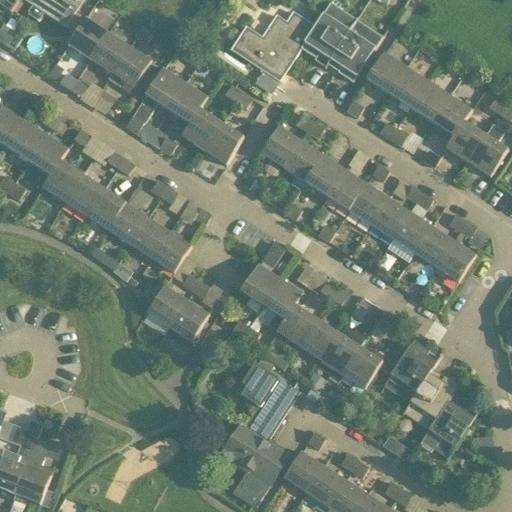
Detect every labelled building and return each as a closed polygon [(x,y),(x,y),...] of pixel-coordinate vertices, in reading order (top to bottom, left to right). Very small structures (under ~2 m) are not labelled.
[(0,0),(0,7),(11,15),(21,0),(0,0)] [(83,0),(21,0),(32,8),(27,16),(39,24),(45,15),(65,29),(83,0)] [(302,51),(327,68),(357,23),(330,6),(314,29),(308,39),(301,51),(302,51)] [(308,39),(314,29),(293,15),(286,25),(276,19),(262,40),(245,29),(230,52),(280,85),(302,51),(301,51),(308,39)] [(90,62),(108,35),(86,20),(68,48),(90,62)] [(357,23),(327,68),(353,85),(383,41),(357,23)] [(153,37),(142,30),(135,40),(147,47),(153,37)] [(130,49),(108,35),(90,62),(112,77),(130,49)] [(112,77),(109,82),(120,89),(124,84),(135,91),(153,64),(130,49),(112,77)] [(367,83),(389,98),(407,70),(384,56),(367,83)] [(407,70),(389,98),(411,112),(429,85),(407,70)] [(146,99),(133,120),(144,126),(156,106),(168,113),(186,86),(164,72),(146,99)] [(67,93),(76,81),(64,73),(56,86),(67,93)] [(87,89),(76,81),(67,93),(79,100),(87,89)] [(411,112),(432,126),(450,99),(429,85),(411,112)] [(199,111),(201,112),(208,100),(186,86),(168,113),(189,127),(199,111)] [(225,98),(236,105),(242,94),(232,87),(225,98)] [(242,94),(236,105),(246,112),(253,101),(242,94)] [(445,152),(446,152),(472,113),(450,99),(432,126),(453,140),(445,152)] [(500,117),(506,107),(496,100),(489,110),(500,117)] [(357,121),(364,110),(353,103),(346,113),(357,121)] [(511,110),(506,107),(500,117),(510,124),(511,121),(511,110)] [(0,146),(7,151),(25,123),(3,109),(0,113),(0,146)] [(181,139),(204,154),(222,126),(201,112),(199,111),(189,127),(181,139)] [(468,166),(486,138),(465,125),(473,113),(472,113),(446,152),(468,166)] [(307,135),(314,125),(303,118),(297,128),(307,135)] [(133,120),(126,129),(137,137),(144,126),(133,120)] [(47,138),(25,123),(7,151),(29,165),(47,138)] [(314,125),(307,135),(318,142),(324,131),(314,125)] [(222,126),(204,154),(226,168),(244,141),(222,126)] [(380,136),(390,142),(397,132),(387,126),(380,136)] [(493,127),(486,138),(468,166),(490,181),(508,153),(497,146),(505,134),(493,127)] [(283,171),(301,144),(279,129),(261,157),(283,171)] [(92,139),(82,132),(81,132),(74,142),(85,150),(92,139)] [(407,139),(397,132),(390,142),(400,149),(407,139)] [(51,179),(62,163),(69,152),(47,138),(29,165),(50,179),(51,179)] [(178,149),(165,141),(159,151),(172,159),(178,149)] [(323,158),(301,144),(283,171),(305,186),(323,158)] [(118,171),(125,160),(114,154),(107,164),(118,171)] [(423,164),(434,171),(441,161),(430,154),(423,164)] [(305,186),(327,200),(345,173),(323,158),(305,186)] [(125,160),(118,171),(128,178),(135,167),(125,160)] [(83,177),(62,163),(51,179),(50,179),(42,190),(65,205),(83,177)] [(390,174),(379,167),(378,167),(372,177),(384,184),(390,174)] [(345,173),(327,200),(349,215),(358,201),(358,200),(367,187),(345,173)] [(87,219),(105,192),(83,177),(65,205),(87,219)] [(161,200),(168,190),(158,183),(151,193),(161,200)] [(388,201),(367,187),(358,200),(358,201),(349,215),(370,228),(388,201)] [(416,206),(423,196),(412,189),(405,200),(416,206)] [(168,190),(161,200),(172,207),(179,197),(168,190)] [(127,206),(105,192),(87,219),(108,234),(127,206)] [(433,203),(423,196),(416,206),(427,213),(433,203)] [(388,201),(370,228),(392,243),(410,215),(388,201)] [(130,248),(148,220),(127,206),(108,234),(130,248)] [(285,216),(296,224),(302,214),(291,207),(285,216)] [(205,229),(212,218),(201,211),(194,222),(205,229)] [(432,229),(410,215),(392,243),(414,257),(432,229)] [(449,228),(461,236),(468,225),(456,218),(449,228)] [(170,234),(148,220),(130,248),(152,262),(170,234)] [(477,231),(468,225),(461,236),(470,242),(477,231)] [(325,228),(318,238),(329,245),(336,235),(325,228)] [(432,229),(414,257),(436,271),(454,244),(432,229)] [(170,234),(152,262),(174,277),(192,249),(170,234)] [(476,258),(454,244),(436,271),(458,286),(476,258)] [(263,310),(281,283),(259,268),(241,296),(263,310)] [(193,295),(200,285),(189,278),(182,288),(193,295)] [(304,297),(281,283),(263,310),(284,324),(294,307),(296,309),(304,297)] [(320,295),(331,302),(338,291),(327,284),(320,295)] [(200,285),(193,295),(203,302),(210,291),(200,285)] [(169,331),(187,303),(165,288),(147,316),(169,331)] [(338,291),(331,302),(341,308),(348,298),(338,291)] [(210,317),(187,303),(169,331),(192,345),(210,317)] [(276,335),(300,350),(318,322),(296,309),(294,307),(284,324),(276,335)] [(374,330),(381,320),(370,313),(364,323),(374,330)] [(381,320),(374,330),(385,337),(392,326),(381,320)] [(320,364),(339,336),(318,322),(300,350),(320,364)] [(243,341),(250,331),(239,324),(232,334),(243,341)] [(260,337),(250,331),(243,341),(254,348),(260,337)] [(361,350),(339,336),(320,364),(342,378),(361,350)] [(244,346),(238,343),(230,338),(224,348),(237,356),(244,346)] [(387,359),(383,365),(395,372),(411,347),(399,340),(387,359)] [(410,406),(423,386),(430,374),(421,368),(430,354),(414,343),(411,347),(395,372),(384,389),(409,406),(410,406)] [(361,350),(342,378),(365,393),(383,365),(387,359),(376,352),(372,358),(361,350)] [(267,446),(269,443),(300,395),(255,366),(237,395),(258,409),(244,431),(267,446)] [(402,416),(428,434),(429,434),(451,399),(452,399),(459,388),(444,378),(434,393),(423,386),(410,406),(409,406),(402,416)] [(429,434),(428,434),(421,445),(448,462),(468,430),(457,423),(466,409),(452,399),(451,399),(429,434)] [(0,490),(16,497),(37,442),(43,427),(31,422),(17,458),(5,453),(0,465),(0,490)] [(291,457),(269,443),(267,446),(244,431),(226,459),(248,473),(234,496),(256,510),(291,457)] [(325,443),(314,436),(308,446),(319,453),(325,443)] [(408,462),(415,453),(392,436),(385,446),(408,462)] [(37,442),(16,497),(41,507),(54,472),(42,468),(50,447),(37,442)] [(306,496),(324,468),(302,454),(284,482),(306,496)] [(352,475),(358,464),(348,457),(341,468),(352,475)] [(358,464),(352,475),(362,481),(369,471),(358,464)] [(346,483),(324,468),(306,496),(327,511),(346,483)] [(329,511),(357,511),(367,497),(346,483),(327,511),(329,511)] [(395,502),(402,492),(391,485),(384,495),(395,502)] [(412,499),(402,492),(395,502),(406,509),(412,499)] [(388,511),(389,511),(367,497),(357,511),(388,511)]
